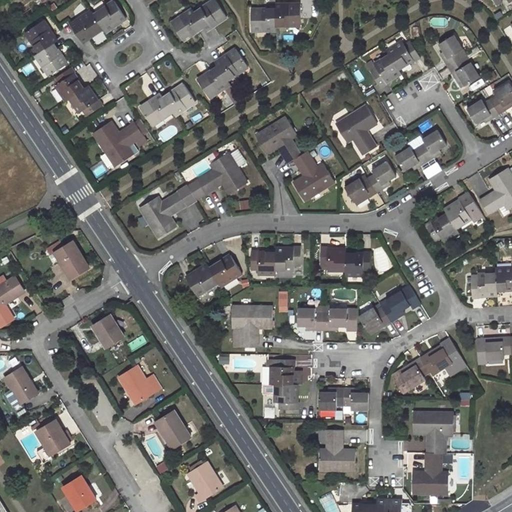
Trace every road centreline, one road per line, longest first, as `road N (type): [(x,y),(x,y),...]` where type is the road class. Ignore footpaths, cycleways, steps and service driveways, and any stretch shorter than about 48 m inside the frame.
road 1 (residential): [(154,511),(42,336),(134,275)]
road 2 (tertiary): [(290,511),(134,275)]
road 3 (residential): [(134,275),(224,228),(369,223),(397,211)]
road 4 (tertiary): [(134,275),(0,76)]
road 5 (residential): [(397,211),(461,316)]
road 6 (residential): [(480,157),(436,87),(403,107)]
